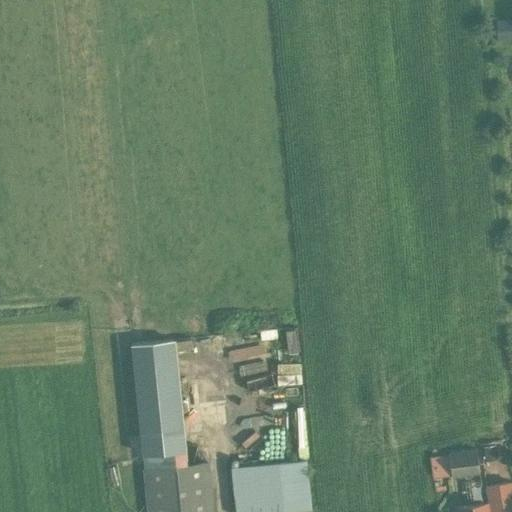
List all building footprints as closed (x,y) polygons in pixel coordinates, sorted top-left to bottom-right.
[(173,340),(131,343),(139,431),(181,427),(179,405),(173,340)] [(183,451),(181,427),(139,431),(141,455),(143,455),(183,451)] [(452,477),(480,473),(478,449),(449,451),(452,477)] [(306,457),(231,465),(235,511),(255,511),(311,506),(306,457)] [(213,511),(208,462),(145,469),(149,511),(213,511)] [(485,483),(488,503),(489,511),(511,511),(511,488),(510,479),(485,483)] [(489,511),(488,503),(456,507),(456,511),(489,511)]
